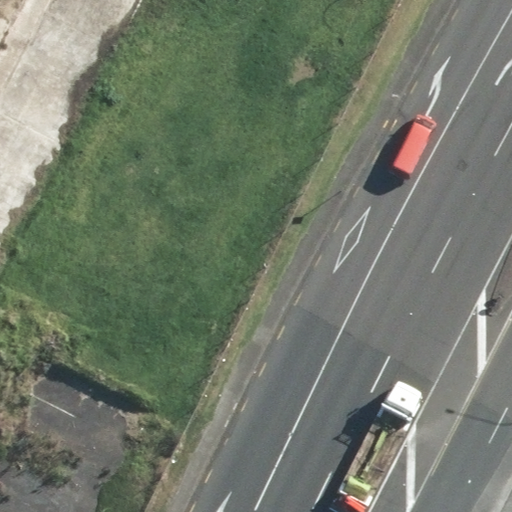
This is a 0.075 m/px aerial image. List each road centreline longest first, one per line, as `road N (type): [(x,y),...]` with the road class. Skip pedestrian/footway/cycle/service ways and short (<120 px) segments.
road 1 (secondary): [(414,439),(461,238),(511,145)]
road 2 (secondary): [(511,338),(414,439)]
